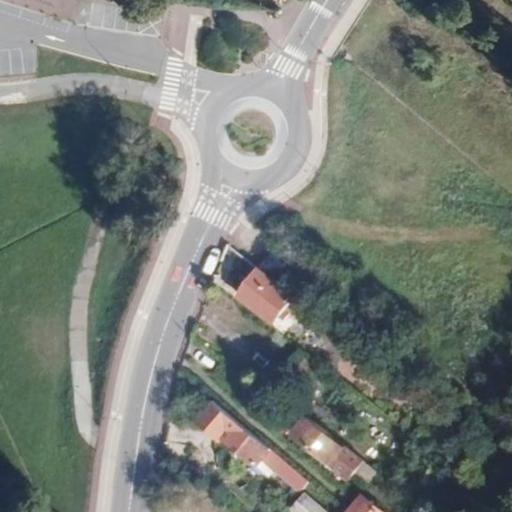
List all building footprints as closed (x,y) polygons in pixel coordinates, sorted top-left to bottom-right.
[(276,262),(269,271),(284,283),(291,274),(276,262)] [(262,270),(241,297),(276,324),(280,318),(285,322),(291,314),(302,300),(262,270)] [(302,300),(291,314),(315,333),(325,319),(302,300)] [(224,365),(216,374),(235,390),(243,380),(224,365)] [(272,449),(213,401),(198,419),(222,440),(224,439),(258,467),(259,465),(272,449)] [(311,418),(297,435),(331,463),(332,462),(345,447),(311,418)] [(364,462),(345,447),(332,462),(351,477),(354,474),(364,462)] [(259,465),(271,476),(267,481),(288,498),(297,487),(303,492),(311,481),(272,449),(259,465)] [(375,472),(364,462),(354,474),(366,484),(375,472)] [(383,511),(362,495),(348,511),(383,511)] [(322,511),(306,498),(295,511),(322,511)]
